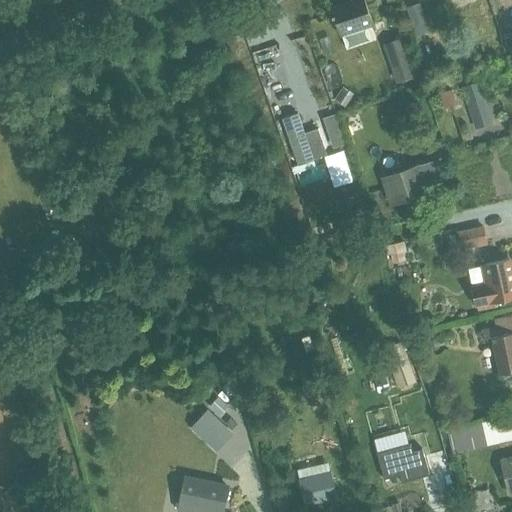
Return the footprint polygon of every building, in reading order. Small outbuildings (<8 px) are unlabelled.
[(365,0),(360,0),(332,9),(339,37),(343,36),(347,49),(376,40),(365,0)] [(420,3),(406,8),(416,36),(430,31),(420,3)] [(402,38),(383,44),(397,84),(415,78),(402,38)] [(478,82),(463,87),(477,130),(492,125),(478,82)] [(343,87),(335,100),(346,107),(354,94),(343,87)] [(452,90),(440,94),(444,109),(456,105),(452,90)] [(298,114),(283,119),(298,167),(314,162),(313,159),(304,133),(298,114)] [(320,128),(304,133),(313,159),(329,154),(320,128)] [(438,158),(382,177),(392,205),(429,193),(431,197),(449,190),(438,158)] [(100,175),(83,182),(93,209),(97,207),(103,225),(129,216),(114,180),(103,184),(100,175)] [(358,196),(347,200),(355,223),(366,219),(358,196)] [(298,199),(285,202),(292,226),(304,223),(298,199)] [(273,206),(256,210),(259,223),(285,217),(283,209),(274,211),(273,206)] [(484,228),(458,233),(461,249),(487,244),(484,228)] [(404,243),(385,247),(387,257),(390,256),(392,265),(405,262),(403,253),(406,252),(404,243)] [(358,246),(351,248),(355,267),(369,264),(367,254),(360,255),(358,246)] [(489,283),(471,287),(476,308),(478,307),(478,311),(498,307),(497,303),(511,299),(511,273),(509,260),(486,264),(489,283)] [(496,327),(482,330),(484,338),(491,337),(499,375),(511,372),(511,315),(494,319),(496,327)] [(401,341),(383,348),(399,389),(417,382),(401,341)] [(311,382),(296,388),(305,412),(320,406),(311,382)] [(218,397),(210,406),(222,416),(230,407),(218,397)] [(208,409),(191,428),(217,451),(234,433),(208,409)] [(511,415),(493,420),(499,443),(511,439),(511,415)] [(499,443),(493,420),(447,431),(453,454),(499,443)] [(408,435),(375,445),(385,480),(400,476),(402,483),(430,475),(423,449),(413,452),(408,435)] [(511,458),(500,461),(509,495),(511,493),(511,458)] [(28,460),(6,493),(21,504),(18,508),(23,511),(37,511),(54,488),(44,481),(48,474),(28,460)] [(328,463),(298,470),(306,508),(339,500),(332,471),(330,472),(328,463)] [(186,475),(178,510),(187,511),(223,511),(230,483),(186,475)] [(480,483),(467,485),(470,507),(483,506),(480,483)]
